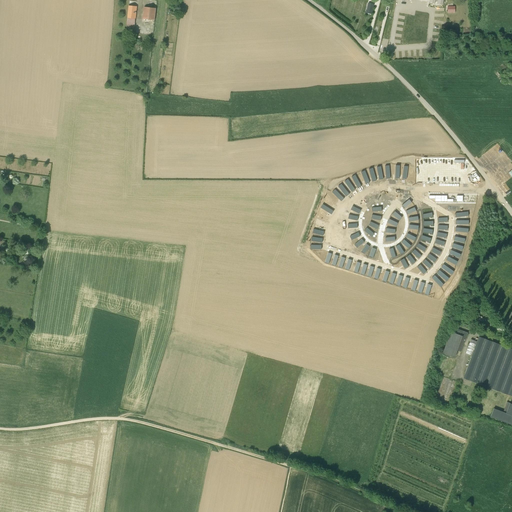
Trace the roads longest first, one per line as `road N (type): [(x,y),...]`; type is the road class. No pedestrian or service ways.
road 1 (track): [(291,466),(126,419),(0,428)]
road 2 (unclassified): [(511,212),(395,72),(308,0)]
